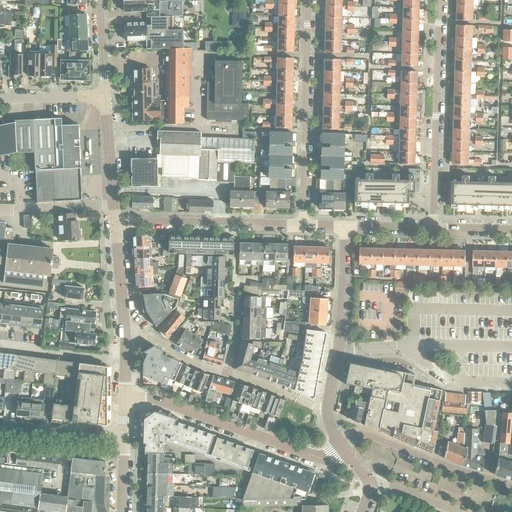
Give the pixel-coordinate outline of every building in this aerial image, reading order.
[(150,17),(169,16),(168,10),(166,10),(165,1),(159,1),(158,0),(123,0),(124,11),(146,11),(146,17),(150,17)] [(278,5),(278,16),(293,16),(294,5),(278,5)] [(0,27),(4,28),(4,25),(11,26),(12,12),(6,12),(1,11),(1,7),(0,6),(0,27)] [(354,11),(354,6),(325,6),(325,17),(341,17),(341,6),(346,6),(346,11),(354,11)] [(473,20),(473,8),(458,7),(457,20),(473,20)] [(248,21),(249,8),(240,8),(240,21),(248,21)] [(418,20),(418,8),(402,8),(402,19),(418,20)] [(69,27),(86,26),(85,14),(75,14),(75,11),(68,10),(69,27)] [(125,31),(173,30),(173,16),(169,16),(150,17),(151,25),(145,25),(145,22),(124,23),(125,31)] [(278,27),(293,28),(293,16),(278,16),(278,27)] [(325,17),(325,29),(340,29),(341,17),(325,17)] [(417,31),(418,20),(402,19),(402,31),(417,31)] [(457,37),(472,37),(473,25),(457,25),(457,37)] [(69,27),(69,39),(86,39),(86,26),(69,27)] [(278,27),(277,39),(293,39),(293,28),(278,27)] [(340,29),(325,29),(324,40),(340,40),(340,34),(353,34),(353,29),(346,29),(340,29)] [(503,42),(511,41),(511,29),(503,30),(503,42)] [(146,49),(166,48),(184,48),(184,30),(173,30),(125,31),(125,40),(145,39),(146,49)] [(417,43),(417,31),(402,31),(401,42),(417,43)] [(472,49),(472,37),(457,37),(456,48),(472,49)] [(87,51),(86,39),(69,39),(70,51),(75,52),(87,51)] [(293,51),(293,39),(277,39),(277,51),(293,51)] [(340,40),(324,40),(324,52),(340,52),(340,40)] [(417,54),(417,43),(401,42),(401,54),(417,54)] [(27,75),(39,76),(39,55),(39,52),(29,52),(29,46),(22,45),(22,54),(22,65),(28,66),(27,75)] [(57,62),(57,51),(57,46),(51,46),(50,53),(45,53),(45,55),(39,55),(39,76),(50,76),(51,66),(57,66),(57,62)] [(184,48),(166,48),(166,100),(166,101),(175,101),(175,108),(166,108),(166,119),(165,119),(165,124),(183,124),(183,106),(188,107),(188,75),(191,75),(191,50),(191,48),(191,47),(184,48)] [(511,47),(503,47),(503,59),(511,59),(511,47)] [(456,48),(456,60),(472,60),(472,49),(456,48)] [(68,62),(57,62),(57,66),(57,73),(61,73),(61,79),(74,79),(75,58),(75,52),(70,51),(69,52),(68,62)] [(82,58),(75,58),(74,79),(88,80),(88,53),(82,53),(82,58)] [(22,78),(22,65),(22,54),(10,54),(10,65),(8,65),(8,78),(22,78)] [(417,54),(401,54),(401,66),(416,66),(417,54)] [(277,58),(277,70),(292,70),(292,58),(277,58)] [(324,59),(324,71),(339,71),(340,59),(324,59)] [(471,69),(472,60),(456,60),(456,71),(484,72),(484,69),(471,69)] [(241,61),(231,61),(215,61),(214,82),(206,82),(206,120),(248,120),(248,104),(240,103),(241,61)] [(151,119),(165,119),(166,119),(166,108),(175,108),(175,101),(166,101),(166,100),(159,100),(159,96),(155,96),(155,83),(150,83),(149,69),(134,69),(134,83),(133,83),(134,120),(151,119)] [(277,70),(276,81),(292,81),(292,70),(277,70)] [(324,71),(323,82),(339,82),(339,71),(324,71)] [(416,71),(401,71),(400,83),(416,83),(416,71)] [(456,71),(456,83),(471,83),(471,72),(477,72),(477,77),(484,77),(484,72),(456,71)] [(276,81),(270,81),(263,81),(263,86),(276,86),(276,93),(292,93),(292,81),(276,81)] [(323,82),(323,94),(339,94),(339,82),(323,82)] [(416,83),(400,83),(400,90),(387,90),(387,94),(416,95),(416,83)] [(471,95),(471,83),(456,83),(455,94),(471,95)] [(291,104),(292,93),(276,93),(276,100),(262,100),(262,104),(291,104)] [(339,101),(339,94),(323,94),(323,105),(351,106),(351,102),(339,101)] [(400,106),(415,106),(416,95),(387,94),(386,99),(394,99),(394,95),(400,95),(400,106)] [(455,94),(455,106),(470,106),(471,99),(484,100),(484,95),(477,95),(471,95),(455,94)] [(276,109),(276,116),(291,116),(291,104),(262,104),(262,108),(276,109)] [(323,105),(323,117),(338,117),(338,110),(351,111),(351,106),(323,105)] [(415,106),(400,106),(399,117),(415,118),(415,106)] [(470,114),(470,106),(455,106),(455,117),(470,118),(483,118),(483,114),(470,114)] [(275,127),(291,128),(291,116),(276,116),(275,127)] [(323,117),(322,128),(338,129),(338,117),(323,117)] [(415,118),(399,117),(399,129),(415,129),(415,118)] [(483,118),(470,118),(455,117),(454,129),(470,129),(470,118),(476,118),(476,123),(483,123),(483,118)] [(35,170),(36,202),(81,200),(80,167),(78,124),(61,125),(61,118),(14,120),(14,122),(0,124),(0,155),(16,152),(16,153),(34,152),(35,170)] [(415,129),(399,129),(399,140),(392,140),(392,136),(385,135),(385,140),(414,141),(415,129)] [(469,141),(470,129),(454,129),(454,140),(469,141)] [(159,154),(200,156),(201,137),(201,132),(157,131),(156,144),(159,144),(159,154)] [(259,177),(270,177),(277,177),(285,177),(291,177),(292,132),(261,132),(261,137),(269,137),(268,150),(260,149),(260,159),(268,159),(267,172),(259,172),(259,177)] [(320,178),(325,178),(332,179),(341,179),(350,179),(351,174),(343,174),(343,161),(351,161),(351,152),(343,152),(344,139),(352,139),(352,134),(321,133),(320,178)] [(156,154),(156,158),(157,168),(164,168),(164,177),(199,178),(199,179),(232,180),(232,174),(234,174),(235,162),(253,162),(254,138),(201,137),(200,156),(159,154),(156,154)] [(385,145),(399,145),(398,152),(414,152),(414,141),(385,140),(375,140),(375,146),(385,146),(385,145)] [(469,152),(469,141),(454,140),(454,152),(469,152)] [(414,152),(398,152),(398,164),(414,164),(414,152)] [(454,152),(453,164),(469,164),(469,152),(454,152)] [(384,155),(370,155),(370,163),(383,163),(384,155)] [(157,186),(157,168),(156,158),(130,158),(131,186),(157,186)] [(354,205),(407,206),(408,192),(413,192),(414,190),(419,190),(419,169),(408,168),(408,183),(398,182),(398,174),(391,174),(391,182),(371,182),(372,174),(365,173),(364,182),(354,181),(354,205)] [(229,206),(241,206),(241,176),(234,176),(233,191),(229,191),(229,206)] [(249,176),(241,176),(241,206),(253,207),(253,191),(249,191),(249,176)] [(452,207),(511,208),(511,185),(496,185),(496,177),(489,176),(489,185),(470,184),(470,176),(463,176),(462,184),(453,184),(452,207)] [(265,207),(277,207),(277,177),(270,177),(269,192),(265,192),(265,207)] [(285,177),(277,177),(277,207),(289,208),(289,192),(285,192),(285,177)] [(320,209),(332,209),(332,179),(325,178),(325,193),(320,193),(320,209)] [(340,194),(341,179),(332,179),(332,209),(344,209),(344,194),(340,194)] [(153,197),(131,196),(131,208),(152,208),(153,197)] [(188,212),(212,213),(213,201),(188,200),(188,203),(185,203),(185,209),(188,209),(188,212)] [(72,214),(54,215),(54,223),(59,222),(59,240),(72,239),(72,240),(75,240),(75,239),(78,239),(78,238),(80,237),(80,230),(78,230),(77,221),(73,221),(72,214)] [(32,228),(32,215),(24,215),(24,228),(32,228)] [(0,272),(5,273),(3,283),(43,287),(45,274),(51,275),(52,267),(58,268),(59,258),(53,257),(54,249),(11,245),(13,228),(6,227),(6,224),(0,223),(0,272)] [(168,252),(180,252),(181,236),(177,236),(177,234),(168,234),(168,243),(168,248),(168,252)] [(133,236),(133,248),(150,247),(150,248),(154,248),(154,242),(150,243),(150,235),(133,236)] [(193,237),(193,235),(184,235),(184,237),(181,236),(180,252),(200,253),(201,237),(193,237)] [(201,237),(200,253),(220,254),(221,238),(217,237),(217,236),(209,235),(209,237),(201,237)] [(224,238),(221,238),(220,254),(233,254),(233,236),(224,236),(224,238)] [(251,265),(251,260),(250,260),(251,242),(239,242),(238,260),(239,260),(239,259),(245,259),(245,265),(251,265)] [(263,265),(263,260),(262,260),(262,243),(251,242),(250,260),(251,260),(257,260),(257,265),(263,265)] [(275,265),(275,260),(275,243),(262,243),(262,260),(263,260),(269,260),(269,265),(275,265)] [(287,243),(275,243),(275,260),(281,260),(281,266),(287,266),(287,243)] [(304,267),(305,267),(305,246),(293,246),(292,262),(304,262),(304,267)] [(311,276),(316,276),(316,269),(316,262),(317,247),(305,246),(305,267),(311,268),(311,276)] [(151,257),(150,248),(150,247),(133,248),(134,259),(151,257)] [(328,247),(317,247),(316,262),(328,262),(328,247)] [(360,263),(372,264),(373,248),(360,248),(360,263)] [(373,248),(372,264),(384,264),(384,248),(373,248)] [(396,248),(384,248),(384,264),(390,264),(390,270),(390,278),(395,278),(395,270),(395,264),(396,248)] [(407,249),(396,248),(395,264),(407,264),(407,249)] [(419,249),(407,249),(407,264),(418,265),(419,249)] [(419,249),(418,265),(430,265),(430,249),(419,249)] [(442,250),(430,249),(430,265),(441,265),(442,250)] [(442,250),(441,265),(453,266),(454,250),(442,250)] [(466,250),(454,250),(453,266),(465,266),(466,250)] [(478,266),(485,266),(485,251),(474,250),(473,275),(478,275),(478,266)] [(485,266),(496,267),(497,251),(485,251),(485,266)] [(496,267),(496,278),(496,285),(500,285),(500,275),(501,275),(501,267),(508,267),(508,251),(497,251),(496,267)] [(182,267),(183,256),(175,255),(174,267),(182,267)] [(201,265),(206,266),(224,266),(224,255),(201,255),(201,265)] [(152,269),(152,271),(157,271),(157,262),(151,263),(151,257),(134,259),(135,270),(152,269)] [(224,277),(224,266),(206,266),(206,276),(224,277)] [(135,270),(136,287),(153,286),(152,274),(158,274),(157,271),(152,271),(152,269),(135,270)] [(186,279),(181,277),(175,274),(169,292),(180,296),(180,295),(186,279)] [(200,286),(205,286),(223,287),(224,277),(206,276),(200,276),(200,286)] [(262,284),(261,289),(274,289),(274,285),(274,278),(262,278),(262,284)] [(59,292),(64,293),(64,297),(83,300),(84,288),(70,286),(71,281),(52,279),(51,284),(60,285),(59,292)] [(249,286),(258,288),(258,289),(260,289),(261,289),(262,284),(250,281),(249,286)] [(258,288),(249,286),(244,285),(242,291),(257,294),(258,289),(258,288)] [(223,298),(223,287),(205,286),(205,296),(220,297),(220,298),(223,298)] [(309,303),(309,310),(327,311),(328,299),(303,297),(304,290),(289,290),(288,296),(301,297),(301,300),(302,301),(303,302),(304,303),(309,303)] [(155,326),(175,307),(177,299),(164,293),(139,293),(143,312),(145,311),(155,326)] [(202,296),(202,307),(220,308),(220,298),(220,297),(205,296),(202,296)] [(243,306),(265,307),(265,296),(260,296),(257,296),(243,296),(243,306)] [(1,323),(11,324),(14,302),(4,300),(1,323)] [(14,302),(11,324),(21,325),(23,306),(14,305),(14,302)] [(21,325),(31,327),(34,304),(33,304),(33,307),(23,306),(21,325)] [(44,306),(34,304),(31,327),(40,328),(40,329),(41,329),(44,306)] [(243,306),(243,317),(260,317),(265,317),(266,307),(265,307),(243,306)] [(219,319),(220,308),(202,307),(201,318),(219,319)] [(286,308),(279,307),(278,307),(277,314),(285,316),(286,308)] [(60,315),(59,320),(59,325),(61,325),(61,328),(65,328),(65,329),(74,330),(75,324),(85,325),(85,322),(95,323),(96,312),(60,308),(60,315)] [(158,331),(167,338),(185,317),(179,313),(176,310),(158,331)] [(326,324),(327,311),(309,310),(308,323),(326,324)] [(243,317),(242,327),(260,328),(265,328),(260,327),(260,317),(243,317)] [(55,330),(65,330),(94,333),(95,323),(85,322),(85,325),(75,324),(74,330),(65,329),(65,328),(61,328),(61,325),(59,325),(59,320),(50,319),(49,329),(55,330)] [(231,326),(212,321),(211,325),(209,330),(228,335),(231,326)] [(284,321),(283,331),(305,334),(305,330),(305,322),(284,321)] [(176,345),(185,350),(194,335),(180,326),(175,334),(180,338),(176,345)] [(242,338),(260,339),(265,339),(265,328),(260,328),(242,327),(242,338)] [(96,334),(94,333),(65,330),(64,341),(59,340),(59,349),(74,350),(74,343),(95,345),(96,334)] [(305,334),(304,340),(324,344),(326,332),(323,332),(305,330),(305,334)] [(199,347),(204,350),(206,343),(194,335),(185,350),(194,356),(199,347)] [(204,350),(202,359),(221,366),(223,355),(216,353),(219,343),(207,340),(206,343),(204,350)] [(234,368),(252,373),(258,357),(256,361),(249,359),(253,346),(256,346),(256,348),(261,348),(261,341),(252,341),(251,343),(241,340),(234,368)] [(304,340),(303,348),(323,351),(324,344),(304,340)] [(174,381),(174,380),(181,364),(172,357),(162,353),(162,351),(154,346),(143,352),(142,375),(161,383),(164,377),(174,381)] [(303,348),(302,355),(321,359),(323,351),(303,348)] [(0,367),(3,368),(2,377),(13,379),(14,369),(15,369),(17,354),(0,352),(0,367)] [(23,370),(22,380),(33,381),(34,372),(35,372),(37,357),(17,354),(15,369),(23,370)] [(301,359),(300,363),(320,366),(321,359),(302,355),(301,359)] [(53,384),(54,374),(55,374),(55,369),(57,360),(37,357),(35,372),(44,373),(42,383),(53,384)] [(268,360),(258,357),(252,373),(262,377),(268,360)] [(50,417),(106,425),(107,373),(106,366),(57,359),(55,369),(55,374),(74,377),(74,378),(77,378),(73,406),(71,406),(71,405),(52,402),(50,417)] [(272,381),(282,384),(288,368),(282,365),(283,360),(280,359),(278,364),(272,381)] [(262,377),(272,381),(278,364),(268,360),(262,377)] [(342,382),(355,385),(370,388),(369,393),(374,394),(384,395),(383,401),(377,431),(431,453),(432,447),(433,447),(436,430),(432,429),(436,408),(441,409),(441,400),(442,400),(445,391),(441,390),(411,383),(411,382),(411,381),(410,380),(409,380),(408,379),(407,379),(406,380),(405,380),(405,381),(404,382),(402,381),(404,372),(381,367),(380,369),(369,366),(369,364),(365,363),(362,362),(361,361),(360,361),(358,361),(357,361),(355,361),(354,361),(353,361),(351,362),(350,363),(349,363),(348,364),(347,365),(346,366),(346,368),(345,369),(345,370),(342,382)] [(300,363),(298,370),(318,374),(320,366),(300,363)] [(190,368),(181,364),(174,380),(182,384),(190,368)] [(182,384),(191,388),(198,372),(190,368),(182,384)] [(298,371),(288,368),(282,384),(292,388),(298,371)] [(298,370),(296,377),(317,381),(318,374),(298,370)] [(200,392),(208,374),(198,372),(191,388),(200,392)] [(210,406),(211,402),(212,403),(216,390),(234,395),(237,383),(212,376),(204,404),(210,406)] [(296,377),(294,385),(316,389),(317,381),(296,377)] [(5,393),(12,393),(13,382),(6,381),(5,393)] [(20,383),(13,382),(12,393),(19,394),(20,383)] [(242,402),(247,386),(239,384),(233,399),(242,402)] [(52,398),(53,386),(46,385),(44,397),(52,398)] [(293,389),(293,390),(311,398),(314,397),(316,389),(294,385),(293,389)] [(347,418),(363,424),(368,398),(369,394),(369,393),(370,388),(355,385),(352,399),(349,399),(348,406),(350,406),(347,418)] [(242,402),(251,406),(256,390),(247,386),(242,402)] [(251,406),(260,409),(266,393),(256,390),(251,406)] [(446,391),(445,391),(442,400),(441,400),(441,409),(445,411),(464,413),(465,413),(466,403),(464,402),(465,394),(445,392),(446,391)] [(467,392),(467,402),(470,402),(470,404),(479,404),(479,402),(480,402),(480,392),(467,392)] [(485,424),(487,424),(494,425),(495,410),(491,410),(489,396),(489,392),(482,392),(483,410),(485,424)] [(260,409),(269,413),(275,396),(266,393),(260,409)] [(284,400),(275,396),(269,413),(278,416),(284,400)] [(17,416),(30,417),(31,398),(18,397),(17,416)] [(44,400),(31,398),(30,417),(29,419),(35,420),(35,417),(43,418),(44,400)] [(288,403),(278,429),(299,434),(308,415),(288,403)] [(507,443),(509,433),(511,416),(511,407),(508,407),(508,410),(502,410),(499,442),(507,443)] [(147,462),(171,463),(171,458),(163,458),(163,455),(162,455),(163,443),(159,443),(159,436),(164,433),(169,435),(169,437),(170,437),(169,439),(209,452),(208,454),(247,468),(253,450),(215,436),(215,435),(176,422),(177,418),(171,416),(168,415),(161,412),(160,413),(158,412),(158,411),(153,409),(141,419),(141,423),(142,424),(142,427),(141,427),(141,434),(142,434),(142,437),(141,437),(140,444),(145,444),(145,447),(144,447),(144,454),(144,457),(147,457),(147,462)] [(496,425),(494,425),(487,424),(485,437),(486,442),(494,443),(496,425)] [(446,443),(443,458),(463,465),(464,460),(465,455),(466,448),(463,447),(464,428),(457,427),(457,432),(456,445),(448,442),(446,443)] [(484,457),(483,457),(483,456),(483,455),(483,454),(483,452),(483,451),(482,450),(482,449),(481,449),(480,448),(479,447),(478,447),(477,446),(476,446),(477,428),(464,428),(463,447),(466,448),(465,455),(464,460),(463,465),(481,471),(484,457)] [(511,433),(509,433),(507,443),(499,442),(498,457),(497,457),(493,474),(511,479),(511,433)] [(8,451),(0,450),(0,462),(7,463),(8,451)] [(9,463),(26,466),(28,454),(10,452),(9,463)] [(26,466),(37,467),(38,455),(28,454),(26,466)] [(242,500),(303,499),(313,473),(259,454),(242,500)] [(37,467),(47,468),(48,456),(38,455),(37,467)] [(59,458),(48,456),(47,468),(58,469),(59,458)] [(0,504),(64,511),(107,511),(104,502),(104,461),(71,457),(66,496),(40,493),(42,470),(0,464),(0,504)] [(147,462),(147,473),(163,474),(171,474),(171,463),(147,462)] [(174,462),(174,474),(184,474),(184,463),(174,462)] [(214,464),(195,463),(194,474),(214,475),(214,464)] [(147,473),(147,485),(165,485),(165,480),(163,480),(163,474),(147,473)] [(184,474),(174,474),(174,486),(190,486),(190,475),(184,474)] [(173,485),(165,485),(147,485),(146,495),(162,496),(172,496),(173,485)] [(232,498),(235,488),(220,487),(220,498),(232,498)] [(146,495),(146,507),(162,507),(164,507),(164,496),(162,496),(146,495)] [(183,508),(189,508),(196,508),(215,509),(215,498),(173,496),(173,508),(183,508)]
